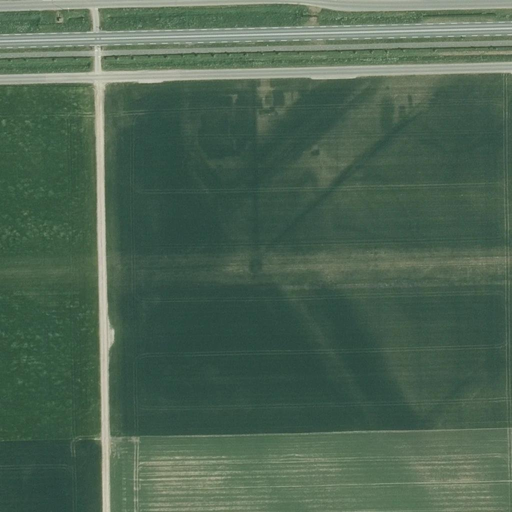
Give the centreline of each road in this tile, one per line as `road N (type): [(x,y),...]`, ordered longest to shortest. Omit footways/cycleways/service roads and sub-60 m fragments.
road 1 (primary): [(0,41),(511,28)]
road 2 (unclassified): [(0,79),(511,67)]
road 3 (track): [(98,76),(108,511)]
road 4 (unclassified): [(0,6),(264,0)]
road 5 (unclassified): [(300,0),(354,7),(511,3)]
